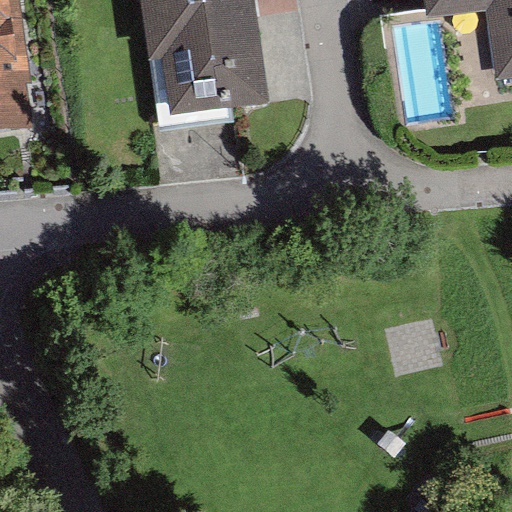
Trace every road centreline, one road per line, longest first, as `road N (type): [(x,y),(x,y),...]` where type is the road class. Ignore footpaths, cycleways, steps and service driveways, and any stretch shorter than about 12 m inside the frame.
road 1 (residential): [(337,196),(0,228)]
road 2 (residential): [(337,196),(342,104),(326,0)]
road 3 (residential): [(511,183),(337,196)]
road 4 (residential): [(60,511),(0,387)]
